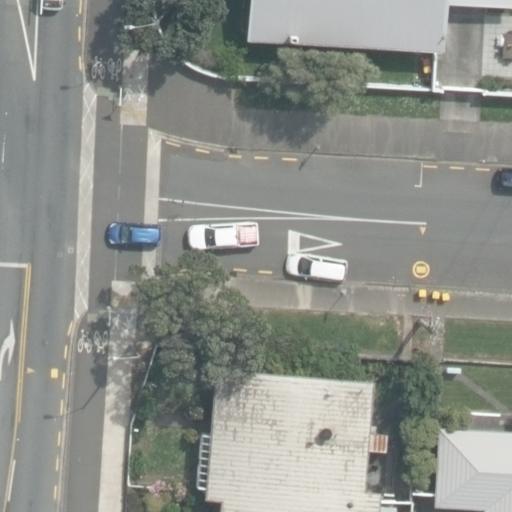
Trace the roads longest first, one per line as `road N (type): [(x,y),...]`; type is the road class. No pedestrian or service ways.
road 1 (residential): [(511,227),(6,200)]
road 2 (secondary): [(17,0),(6,200)]
